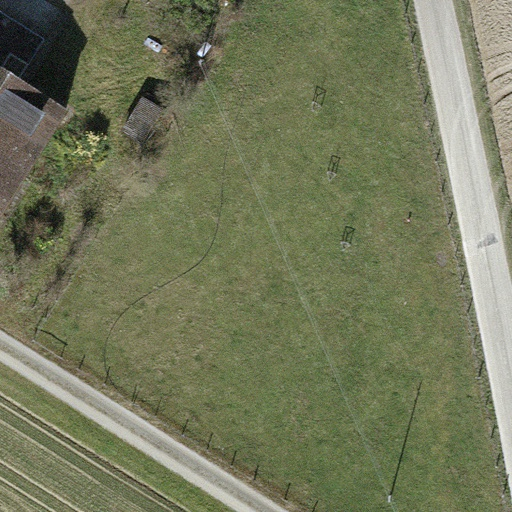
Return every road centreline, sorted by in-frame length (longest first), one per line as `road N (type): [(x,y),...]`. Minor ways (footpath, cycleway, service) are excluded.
road 1 (unclassified): [(430,0),(511,398)]
road 2 (track): [(0,345),(264,511)]
